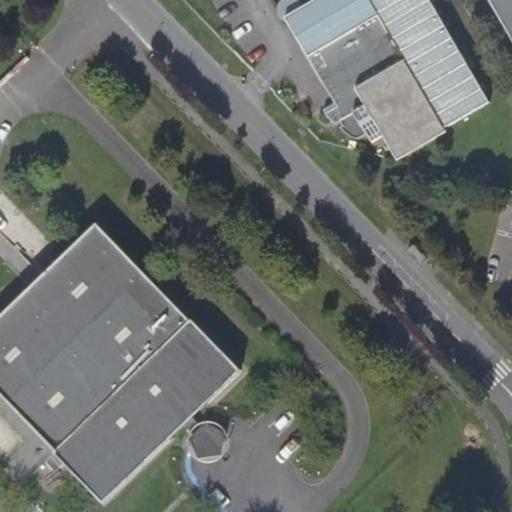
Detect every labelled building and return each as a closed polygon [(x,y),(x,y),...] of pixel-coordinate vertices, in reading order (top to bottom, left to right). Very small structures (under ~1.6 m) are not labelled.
[(444,128),(490,102),(430,0),(313,0),(285,17),(337,107),(327,113),(350,137),(355,139),(362,138),(367,136),(378,154),(390,147),(398,161),(447,132),(444,128)] [(511,0),(489,0),(511,38),(511,0)] [(190,321),(97,223),(0,316),(0,394),(55,451),(53,452),(101,502),(102,502),(103,502),(104,502),(105,502),(172,437),(169,433),(182,422),(191,415),(201,401),(205,406),(239,373),(239,372),(240,372),(240,371),(240,370),(241,370),(240,369),(240,368),(192,319),(190,321)] [(199,423),(191,415),(182,422),(190,431),(191,429),(193,428),(195,426),(197,424),(199,423)] [(222,455),(227,449),(227,446),(228,439),(226,434),(222,428),(218,424),(214,422),(206,421),(201,422),(197,424),(195,426),(193,428),(191,429),(189,434),(188,437),(188,442),(188,447),(190,451),(193,455),(199,460),(206,462),(214,461),(218,458),(222,455)]
